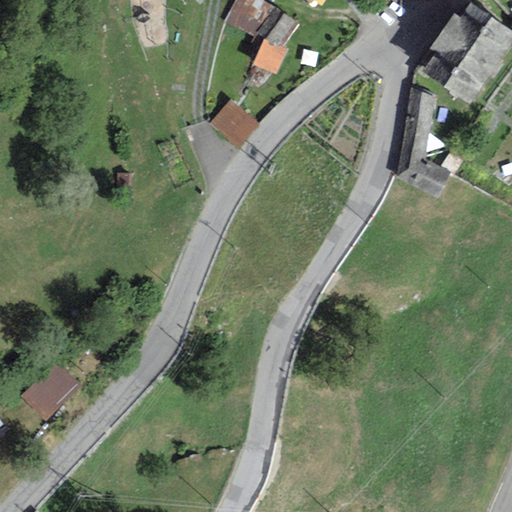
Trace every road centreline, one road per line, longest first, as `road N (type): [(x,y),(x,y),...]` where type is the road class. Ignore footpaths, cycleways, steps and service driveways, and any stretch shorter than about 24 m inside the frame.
road 1 (tertiary): [(9,511),(153,352),(233,180),(267,134),(319,84),(389,38)]
road 2 (unclassified): [(389,38),(397,90),(384,153),(288,320),(255,458),(230,511)]
